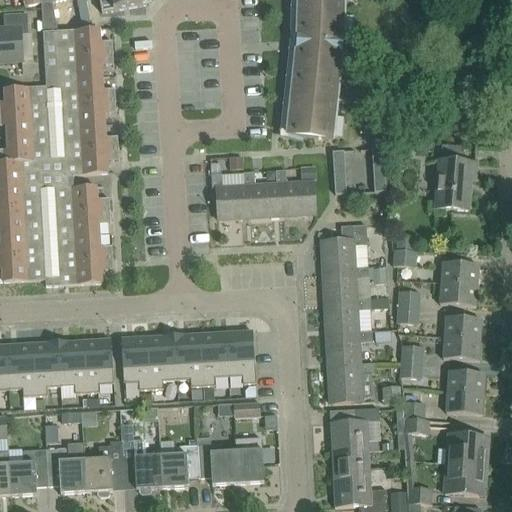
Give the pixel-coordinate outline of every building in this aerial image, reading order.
[(24,0),(26,8),(43,5),(53,4),(72,0),(24,0)] [(99,0),(102,15),(151,6),(150,0),(99,0)] [(298,0),(297,38),(296,52),(288,136),(334,141),(343,57),(343,50),(345,4),(345,0),(298,0)] [(44,35),(46,58),(113,54),(112,43),(100,44),(100,31),(58,34),(53,4),(43,5),(44,35)] [(0,31),(0,64),(22,64),(21,35),(28,35),(27,16),(4,17),(5,31),(0,31)] [(46,58),(47,83),(102,80),(102,68),(114,67),(113,54),(46,58)] [(102,80),(47,83),(47,89),(46,89),(47,107),(116,103),(115,91),(103,91),(102,80)] [(0,103),(0,115),(48,113),(47,107),(46,89),(5,91),(5,104),(0,103)] [(47,107),(48,113),(49,131),(105,127),(104,115),(117,115),(116,103),(47,107)] [(0,127),(7,128),(7,140),(49,137),(49,131),(48,113),(0,115),(0,127)] [(49,131),(49,137),(50,155),(119,151),(118,139),(106,139),(105,127),(49,131)] [(0,151),(0,163),(50,160),(50,155),(49,137),(7,140),(8,151),(0,151)] [(50,155),(50,160),(52,185),(74,184),(73,178),(108,176),(107,163),(119,163),(119,151),(50,155)] [(375,195),(386,194),(384,151),(372,152),(375,195)] [(333,154),(335,197),(347,197),(344,154),(333,154)] [(243,159),(229,160),(230,172),(243,171),(243,159)] [(0,188),(52,185),(50,160),(0,163),(0,188)] [(436,211),(468,213),(471,183),(475,183),(476,166),(440,163),(436,211)] [(303,168),(304,180),(319,179),(319,168),(303,168)] [(275,173),(267,174),(267,182),(275,182),(275,173)] [(286,173),(275,173),(276,187),(282,186),(284,219),(316,217),(314,184),(287,186),(286,173)] [(244,175),(244,189),(249,188),(251,221),(284,219),(282,186),(276,187),(254,188),(254,174),(244,175)] [(221,176),(212,177),(212,191),(217,191),(219,222),(251,221),(249,188),(244,189),(222,190),(221,176)] [(52,185),(53,209),(53,216),(110,212),(110,200),(97,201),(97,188),(74,190),(74,184),(52,185)] [(0,212),(53,209),(52,185),(0,188),(0,212)] [(0,224),(1,236),(54,233),(53,216),(53,209),(0,212),(0,224)] [(53,216),(54,233),(55,240),(100,237),(99,225),(111,224),(110,212),(53,216)] [(321,244),(323,276),(354,275),(354,270),(368,269),(367,247),(366,229),(341,229),(341,243),(321,244)] [(0,248),(0,260),(56,257),(55,240),(54,233),(1,236),(2,248),(0,248)] [(55,240),(56,257),(56,264),(113,260),(112,248),(100,249),(100,237),(55,240)] [(417,254),(397,252),(396,268),(415,270),(417,254)] [(56,257),(0,260),(0,272),(3,272),(4,285),(46,282),(46,289),(57,288),(56,264),(56,257)] [(113,260),(56,264),(57,288),(102,286),(102,273),(114,272),(113,260)] [(443,265),(441,286),(477,288),(479,267),(443,265)] [(354,275),(323,276),(325,309),(356,307),(355,302),(370,301),(369,279),(368,269),(354,270),(354,275)] [(386,271),(373,271),(373,282),(373,283),(386,282),(386,271)] [(477,288),(441,286),(440,307),(476,309),(477,288)] [(421,296),(399,294),(398,309),(420,311),(421,296)] [(356,307),(325,309),(327,341),(358,339),(358,335),(357,313),(371,312),(370,301),(355,302),(356,307)] [(388,301),(370,301),(371,312),(389,311),(388,301)] [(420,311),(398,309),(397,325),(419,326),(420,311)] [(446,319),(444,340),(480,343),(482,322),(446,319)] [(253,334),(226,335),(229,380),(243,379),(243,387),(256,386),(253,334)] [(358,339),(327,341),(328,373),(360,372),(360,366),(359,345),(372,344),(372,334),(358,335),(358,339)] [(390,334),(375,335),(376,345),(391,344),(390,334)] [(226,335),(200,337),(203,389),(215,388),(215,380),(229,380),(226,335)] [(169,338),(148,340),(151,392),(164,391),(163,383),(177,383),(174,337),(169,337),(169,338)] [(180,337),(174,337),(177,383),(191,382),(191,390),(203,389),(200,337),(180,338),(180,337)] [(148,340),(121,341),(124,386),(139,385),(139,393),(151,392),(148,340)] [(480,343),(444,340),(443,361),(479,364),(480,343)] [(111,342),(84,343),(87,396),(99,395),(99,387),(114,386),(111,342)] [(64,344),(58,344),(61,389),(75,388),(75,396),(87,396),(84,343),(64,344)] [(53,345),(33,346),(36,399),(48,398),(47,390),(61,389),(58,344),(53,344),(53,345)] [(33,346),(7,348),(9,392),(23,391),(24,399),(36,399),(33,346)] [(7,348),(0,348),(0,392),(9,392),(7,348)] [(424,350),(402,348),(401,364),(423,366),(424,350)] [(423,366),(401,364),(400,379),(422,382),(423,366)] [(360,372),(328,373),(330,406),(362,404),(360,377),(374,376),(374,366),(360,366),(360,372)] [(449,374),(448,395),(484,397),(485,376),(449,374)] [(249,389),(245,393),(246,399),(256,398),(256,388),(249,389)] [(401,389),(382,390),(383,407),(402,406),(401,389)] [(214,391),(203,391),(204,403),(215,402),(214,391)] [(202,392),(192,392),(192,401),(202,401),(202,392)] [(484,397),(448,395),(446,415),(482,418),(484,397)] [(151,396),(140,397),(141,406),(152,406),(151,396)] [(88,409),(99,409),(99,401),(88,402),(88,409)] [(36,402),(36,410),(36,411),(45,411),(45,402),(36,402)] [(235,418),(235,421),(261,419),(260,405),(234,407),(235,418)] [(425,423),(426,407),(403,405),(403,412),(403,420),(403,421),(425,423)] [(158,411),(142,412),(143,425),(159,424),(158,411)] [(355,424),(330,425),(332,453),(369,451),(369,455),(379,454),(378,444),(381,444),(379,411),(354,412),(355,424)] [(403,412),(397,413),(398,452),(405,451),(403,435),(403,421),(403,420),(403,412)] [(82,415),(62,416),(62,427),(82,425),(82,415)] [(276,419),(265,419),(265,430),(277,430),(276,419)] [(432,424),(406,422),(405,435),(432,437),(432,424)] [(446,466),(479,468),(487,469),(489,439),(448,437),(446,466)] [(212,440),(198,440),(199,448),(201,481),(212,480),(212,488),(239,487),(237,454),(223,454),(222,447),(213,447),(212,440)] [(8,441),(0,441),(0,499),(11,499),(9,466),(8,466),(7,455),(8,455),(8,441)] [(262,441),(236,442),(237,454),(239,487),(264,485),(263,468),(270,467),(268,446),(268,442),(262,442),(262,441)] [(146,442),(122,443),(125,485),(136,484),(137,495),(140,498),(148,498),(150,495),(150,491),(162,491),(160,458),(146,458),(146,442)] [(100,461),(85,461),(87,495),(95,494),(95,498),(98,501),(105,500),(108,498),(108,494),(113,493),(112,486),(125,485),(122,443),(111,444),(111,449),(100,449),(100,461)] [(160,458),(162,491),(189,489),(188,482),(201,481),(199,448),(175,449),(175,443),(160,443),(160,458)] [(69,451),(47,452),(49,489),(60,489),(61,496),(87,495),(85,461),(85,446),(69,447),(69,451)] [(25,465),(9,466),(11,499),(37,498),(37,490),(49,489),(47,452),(24,454),(25,465)] [(332,454),(333,482),(370,482),(371,482),(386,481),(386,470),(370,471),(369,455),(369,452),(332,454)] [(413,455),(406,455),(406,464),(414,463),(413,455)] [(406,464),(405,464),(407,479),(407,481),(415,480),(414,463),(406,464)] [(487,469),(479,468),(446,466),(444,497),(485,499),(487,469)] [(370,482),(333,482),(335,510),(359,509),(359,511),(387,511),(387,493),(371,494),(370,482)] [(408,507),(432,509),(433,493),(409,492),(408,507)] [(391,496),(391,511),(407,511),(407,495),(391,496)]
